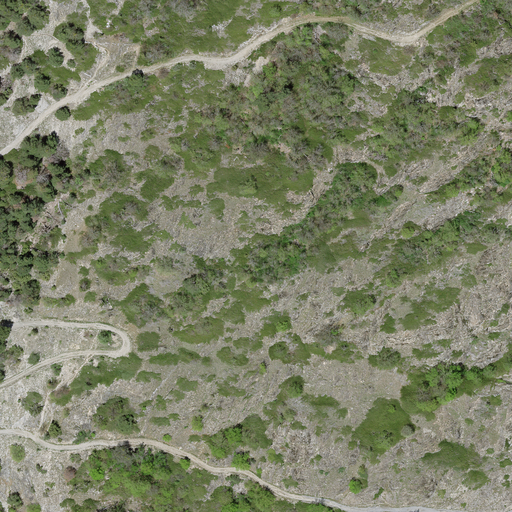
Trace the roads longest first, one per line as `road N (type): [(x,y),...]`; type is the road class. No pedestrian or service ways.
road 1 (track): [(0,152),(58,103),(113,75),(173,59),(225,58),(311,18),(408,36),(471,0)]
road 2 (track): [(438,511),(353,511),(143,441),(66,447),(0,431)]
road 3 (track): [(0,384),(66,355),(122,350),(127,341),(102,325),(0,325)]
